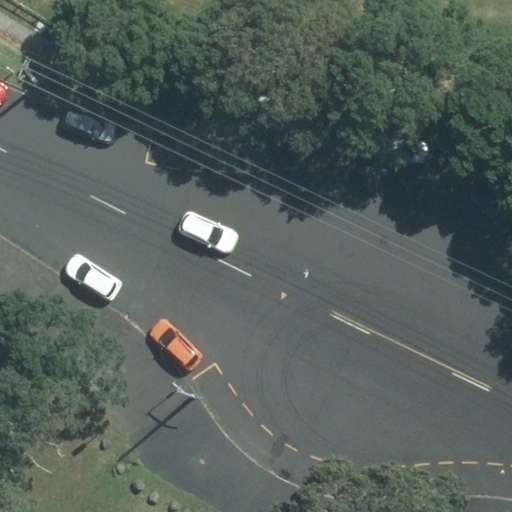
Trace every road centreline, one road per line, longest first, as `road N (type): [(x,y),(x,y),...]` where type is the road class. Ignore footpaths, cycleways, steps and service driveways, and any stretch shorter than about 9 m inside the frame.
road 1 (residential): [(360,322),(0,145)]
road 2 (tertiary): [(511,395),(360,322)]
